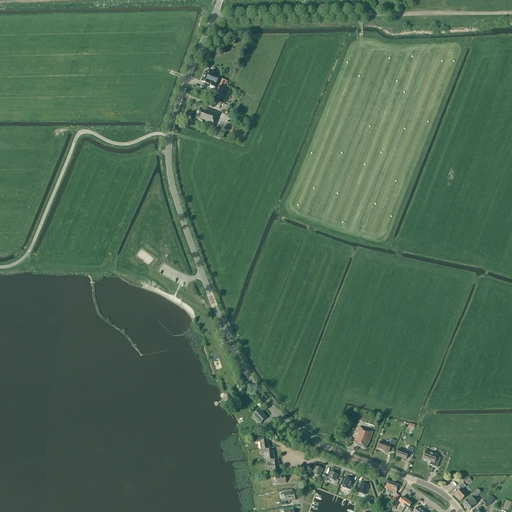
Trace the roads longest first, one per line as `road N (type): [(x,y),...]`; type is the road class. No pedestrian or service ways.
road 1 (tertiary): [(410,479),(309,438),(254,386),(179,212),(169,134)]
road 2 (unclassified): [(212,18),(511,12)]
road 3 (unclassified): [(0,266),(30,248),(78,133),(120,144),(169,134)]
road 4 (residential): [(383,511),(370,479),(316,459),(301,482),(300,511)]
road 5 (tertiary): [(169,134),(212,18)]
